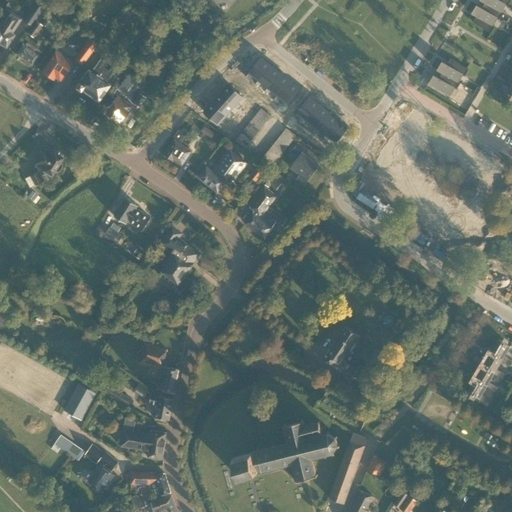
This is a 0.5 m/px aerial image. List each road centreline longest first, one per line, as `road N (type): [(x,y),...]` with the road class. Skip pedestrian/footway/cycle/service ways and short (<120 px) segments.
road 1 (tertiary): [(187,511),(172,448),(196,335),(236,280),(237,250),(223,227),(135,165)]
road 2 (residential): [(135,165),(207,76),(262,37)]
road 3 (residential): [(511,317),(374,227)]
road 4 (tertiary): [(135,165),(0,80)]
road 5 (residential): [(364,123),(262,37)]
road 6 (residential): [(511,154),(397,85)]
road 7 (residential): [(374,227),(342,204),(336,187),(365,137),(364,123)]
